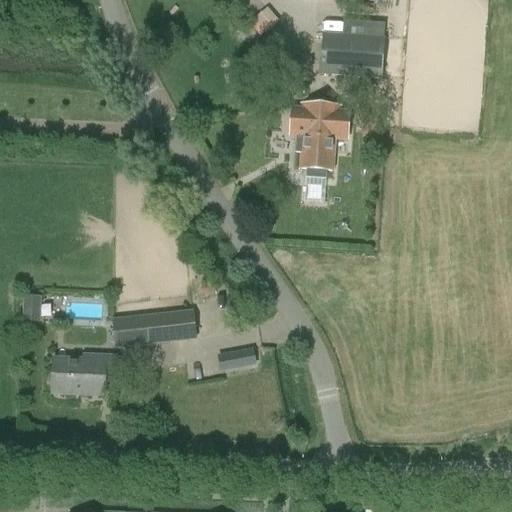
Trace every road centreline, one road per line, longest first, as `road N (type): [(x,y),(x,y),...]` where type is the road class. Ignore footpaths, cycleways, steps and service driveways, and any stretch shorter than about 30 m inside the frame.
road 1 (unclassified): [(345,474),(303,330),(132,73),(104,0)]
road 2 (unclassified): [(0,454),(345,474)]
road 3 (unclassified): [(511,466),(345,474)]
